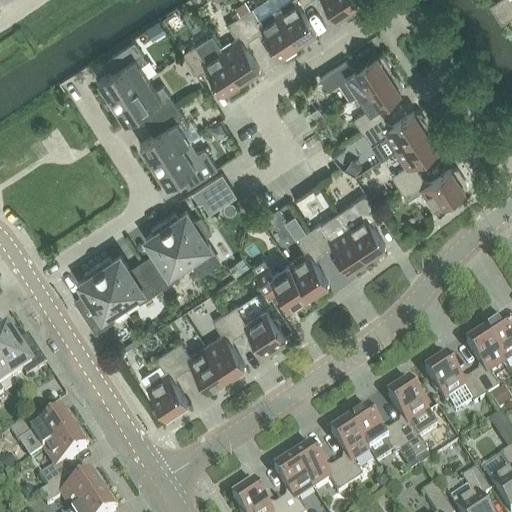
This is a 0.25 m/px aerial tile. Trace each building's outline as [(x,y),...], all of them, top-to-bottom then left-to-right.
[(278,12),(300,46),(304,44),(306,44),(316,37),(317,35),(315,32),(317,31),(301,7),(311,0),(310,0),(293,0),(294,1),(278,12)] [(310,0),(311,0),(325,0),(337,18),(339,17),(340,19),(343,20),(358,10),(358,7),(357,5),(359,4),(356,0),(310,0)] [(511,0),(498,0),(490,5),(502,24),(511,17),(511,0)] [(246,1),(235,8),(240,16),(251,9),(246,1)] [(300,46),(278,12),(262,22),(253,8),(251,9),(240,16),(254,37),(264,31),(280,55),(282,54),(283,57),(286,57),(297,50),(297,48),(300,46)] [(254,37),(240,16),(228,24),(237,38),(221,49),(243,83),(246,81),(249,82),(259,75),(260,72),(258,69),(260,68),(244,44),(254,37)] [(113,101),(149,77),(141,65),(148,61),(135,41),(113,56),(120,67),(99,81),(113,101)] [(243,83),(221,49),(205,59),(196,45),(183,54),(197,75),(207,68),(223,92),(224,91),(226,94),(229,94),(240,88),(240,85),(243,83)] [(351,99),(358,94),(392,71),(390,68),(391,66),(384,55),(381,55),(378,57),(377,55),(353,71),(347,60),(320,78),(329,90),(340,83),(351,99)] [(363,131),(384,118),(377,108),(402,92),(400,90),(403,88),(404,85),(397,75),(394,74),(392,71),(358,94),(369,110),(355,119),(363,131)] [(202,73),(195,84),(207,92),(214,82),(202,73)] [(156,88),(149,77),(113,101),(126,122),(147,108),(154,119),(177,105),(163,84),(156,88)] [(141,144),(154,165),(191,141),(183,128),(189,124),(177,105),(154,119),(162,131),(141,144)] [(319,108),(306,116),(311,124),(324,116),(319,108)] [(396,151),(430,128),(428,125),(428,123),(421,112),(418,112),(416,113),(414,112),(390,127),(384,118),(363,131),(372,145),(386,136),(396,151)] [(219,124),(213,128),(219,137),(226,133),(219,124)] [(400,189),(421,175),(415,165),(439,149),(438,147),(440,145),(441,142),(434,132),(432,131),(430,128),(396,151),(406,167),(392,176),(400,189)] [(154,165),(168,186),(189,172),(196,183),(218,168),(205,149),(199,153),(191,141),(154,165)] [(421,175),(400,189),(408,201),(423,192),(435,211),(445,204),(447,206),(455,200),(454,198),(466,190),(465,188),(468,187),(468,184),(458,169),(456,169),(453,170),(452,168),(428,184),(421,175)] [(316,174),(297,188),(312,209),(331,195),(316,174)] [(229,184),(206,199),(214,210),(236,196),(229,184)] [(366,194),(338,212),(369,260),(372,258),(374,259),(385,252),(386,249),(384,247),(386,245),(370,221),(380,215),(366,194)] [(207,260),(216,254),(223,249),(218,241),(210,246),(187,211),(179,217),(177,213),(164,221),(191,261),(203,253),(207,260)] [(309,231),(323,252),(333,246),(349,270),(350,268),(352,271),(355,272),(366,265),(366,263),(369,260),(338,212),(309,231)] [(191,261),(164,221),(152,229),(154,233),(146,238),(160,259),(147,267),(161,290),(183,276),(179,269),(191,261)] [(323,252),(309,231),(297,239),(306,253),(290,264),(312,298),(315,296),(318,296),(328,289),(329,287),(327,284),(329,283),(313,259),(323,252)] [(97,265),(124,305),(136,297),(140,304),(161,290),(147,267),(134,276),(120,255),(112,260),(110,257),(97,265)] [(252,268),(271,296),(281,290),(292,307),(294,306),(295,309),(298,309),(309,302),(309,300),(312,298),(290,264),(274,274),(265,260),(252,268)] [(96,332),(116,319),(112,313),(124,305),(97,265),(85,273),(87,277),(79,282),(86,292),(75,299),(96,332)] [(226,313),(240,334),(249,328),(265,352),(267,351),(269,353),(272,354),(286,344),(287,341),(285,339),(287,338),(279,325),(281,324),(275,316),(273,317),(267,307),(247,319),(238,305),(226,313)] [(240,334),(226,313),(213,321),(223,335),(207,346),(229,380),(232,378),(234,378),(245,371),(245,369),(244,366),(246,365),(230,341),(240,334)] [(511,331),(504,320),(503,321),(501,319),(498,318),(488,325),(487,327),(484,329),(506,364),(511,360),(511,331)] [(0,333),(0,360),(12,379),(24,371),(28,377),(48,364),(33,342),(22,350),(8,329),(0,334),(0,333)] [(473,375),(487,396),(500,388),(490,374),(506,364),(484,329),(481,331),(479,331),(468,338),(467,341),(469,343),(467,344),(483,369),(473,375)] [(229,380),(207,346),(191,356),(181,342),(169,350),(183,371),(193,365),(209,389),(210,388),(212,391),(215,391),(225,384),(226,382),(229,380)] [(183,371),(169,350),(157,359),(166,373),(147,385),(153,395),(152,397),(157,405),(159,404),(167,416),(169,415),(171,418),(173,418),(188,409),(189,406),(187,403),(189,402),(173,378),(183,371)] [(446,403),(449,401),(457,412),(473,401),(475,404),(487,396),(473,375),(463,381),(448,357),(446,358),(444,356),(441,355),(427,365),(426,368),(428,370),(426,371),(434,384),(432,385),(438,394),(440,392),(446,403)] [(0,386),(12,379),(0,360),(0,395),(4,393),(0,387),(0,386)] [(439,425),(424,402),(426,401),(420,393),(418,394),(410,382),(408,383),(407,380),(404,380),(389,389),(389,392),(390,395),(389,396),(404,420),(394,427),(408,448),(416,460),(427,453),(429,452),(419,437),(439,425)] [(501,389),(491,396),(500,409),(510,403),(501,389)] [(36,399),(29,403),(36,413),(42,409),(36,399)] [(394,427),(385,433),(369,409),(367,410),(365,407),(362,407),(352,414),(351,416),(348,418),(371,452),(377,462),(393,452),(396,456),(408,448),(394,427)] [(44,450),(78,428),(76,425),(76,422),(69,412),(67,411),(64,413),(63,411),(39,427),(32,417),(11,431),(19,443),(33,434),(44,450)] [(501,414),(490,421),(494,428),(505,420),(501,414)] [(371,452),(348,418),(345,420),(343,420),(332,427),(332,429),(333,432),(332,433),(347,457),(338,464),(352,485),(364,477),(355,463),(371,452)] [(78,428),(44,450),(54,466),(40,475),(48,487),(48,488),(60,480),(69,474),(62,464),(87,448),(86,446),(88,445),(89,442),(82,431),(80,431),(78,428)] [(352,485),(338,464),(328,470),(312,446),(310,447),(308,445),(306,444),(295,451),(294,453),(291,455),(314,489),(330,479),(339,493),(352,485)] [(511,511),(511,447),(501,455),(510,469),(491,482),(510,511),(511,511)] [(427,453),(416,460),(420,466),(431,458),(427,453)] [(314,489),(291,455),(288,457),(286,457),(275,464),(275,467),(277,469),(275,470),(291,495),(281,501),(288,511),(305,511),(298,500),(314,489)] [(6,456),(0,459),(0,461),(6,471),(13,467),(12,465),(13,464),(9,457),(7,458),(6,456)] [(490,511),(481,498),(491,491),(477,468),(462,478),(468,487),(451,498),(459,511),(490,511)] [(48,488),(48,487),(40,493),(48,505),(62,496),(73,511),(107,490),(105,487),(105,485),(98,474),(95,474),(93,476),(91,474),(67,490),(60,480),(48,488)] [(288,511),(281,501),(271,507),(255,483),(253,484),(252,482),(249,481),(234,491),(233,494),(235,497),(233,498),(241,510),(240,511),(288,511)] [(435,511),(453,511),(435,484),(422,492),(435,511)] [(28,488),(21,492),(27,501),(35,496),(31,489),(28,488)] [(113,511),(116,511),(115,509),(117,507),(118,504),(111,494),(109,493),(107,490),(73,511),(72,511),(113,511)]
